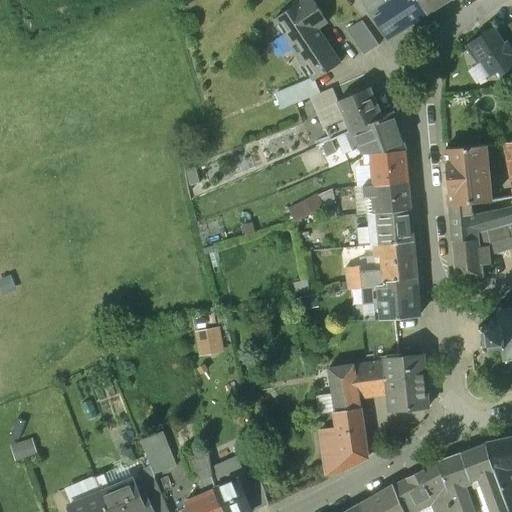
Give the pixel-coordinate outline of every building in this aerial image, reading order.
[(341,65),(318,31),(329,24),(312,0),(306,0),(273,22),(311,78),(315,83),(316,82),(341,65)] [(362,0),(375,20),(396,7),(391,0),(362,0)] [(391,0),(396,7),(375,20),(388,39),(427,15),(416,0),(391,0)] [(416,0),(427,15),(450,0),(416,0)] [(378,46),(362,22),(347,31),(363,56),(378,46)] [(511,22),(497,32),(505,43),(508,41),(511,47),(511,22)] [(494,27),(465,46),(478,64),(481,62),(490,76),(499,71),(501,75),(511,68),(511,47),(508,41),(505,43),(497,32),(494,27)] [(311,78),(276,94),(282,109),(311,97),(321,93),(316,82),(315,83),(311,78)] [(338,101),(332,88),(321,93),(311,97),(325,130),(346,121),(338,101)] [(369,89),(338,101),(346,121),(325,130),(330,140),(338,137),(381,117),(369,89)] [(381,117),(338,137),(345,152),(360,147),(364,156),(364,165),(370,165),(371,185),(408,181),(407,168),(406,150),(393,113),(381,117)] [(486,145),(445,149),(450,203),(470,202),(490,200),(486,145)] [(371,185),(362,186),(363,198),(372,197),(373,214),(411,210),(408,181),(371,185)] [(318,195),(289,210),(295,222),(324,208),(318,195)] [(470,202),(450,203),(453,241),(479,238),(478,232),(509,223),(511,222),(511,210),(472,216),(470,202)] [(373,214),(370,214),(373,246),(414,241),(411,210),(373,214)] [(479,238),(453,241),(456,277),(481,275),(480,264),(489,264),(488,253),(511,245),(511,233),(509,223),(478,232),(479,238)] [(414,241),(373,246),(374,258),(380,257),(381,270),(382,282),(417,278),(414,241)] [(361,272),(360,266),(344,268),(348,290),(362,287),(383,284),(382,282),(381,270),(361,272)] [(417,278),(382,282),(383,284),(362,287),(362,302),(372,302),(372,304),(376,304),(377,320),(416,317),(415,293),(419,293),(417,278)] [(511,306),(502,308),(502,304),(499,304),(499,308),(496,309),(497,317),(493,317),(489,321),(489,324),(482,325),(482,326),(478,327),(478,330),(482,330),(484,342),(480,343),(480,346),(484,345),(485,347),(502,345),(503,358),(506,358),(507,361),(510,361),(509,357),(511,356),(511,306)] [(424,354),(385,361),(388,395),(390,410),(429,407),(425,365),(424,354)] [(385,361),(353,366),(358,399),(388,395),(385,361)] [(353,366),(328,370),(334,411),(327,412),(329,428),(320,429),(327,473),(343,469),(367,457),(358,399),(353,366)] [(163,432),(141,441),(155,474),(177,465),(163,432)] [(511,437),(486,443),(497,477),(511,471),(511,437)] [(14,442),(17,458),(39,454),(36,438),(14,442)] [(486,443),(461,453),(470,482),(471,482),(473,488),(482,485),(492,511),(510,511),(509,510),(497,477),(486,443)] [(461,453),(437,462),(450,495),(455,506),(452,507),(453,511),(474,511),(465,484),(470,482),(461,453)] [(207,454),(186,462),(192,476),(196,475),(204,494),(215,489),(212,470),(207,454)] [(249,487),(237,459),(212,470),(215,489),(237,480),(241,490),(249,487)] [(437,462),(405,479),(416,508),(433,501),(436,511),(453,511),(452,507),(448,495),(450,495),(437,462)] [(511,471),(497,477),(509,510),(511,508),(511,471)] [(136,486),(133,479),(108,489),(102,475),(94,478),(100,493),(108,511),(153,511),(142,484),(136,486)] [(168,511),(155,478),(142,484),(153,511),(168,511)] [(404,511),(416,508),(405,479),(392,485),(403,511),(404,511)] [(237,480),(215,489),(224,511),(249,511),(250,511),(241,490),(237,480)] [(249,487),(241,490),(250,511),(269,505),(261,482),(249,487)] [(403,511),(392,485),(359,505),(361,511),(403,511)] [(204,494),(185,501),(188,508),(182,510),(182,511),(224,511),(215,489),(204,494)] [(108,511),(100,493),(69,506),(71,511),(108,511)]
